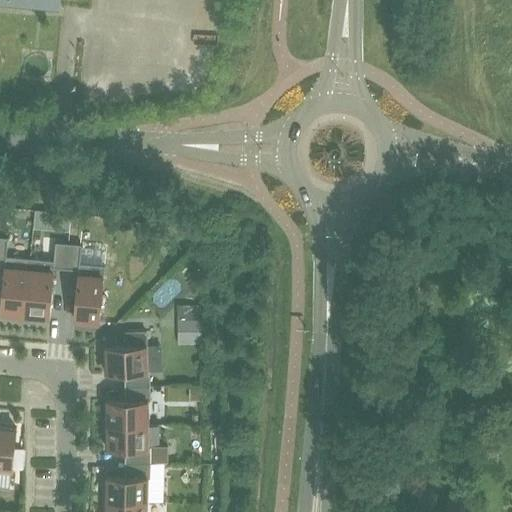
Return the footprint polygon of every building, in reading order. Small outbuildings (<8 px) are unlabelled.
[(9,237),(0,236),(0,262),(5,263),(0,311),(25,314),(30,258),(7,255),(9,237)] [(55,268),(66,269),(69,243),(56,241),(54,260),(30,258),(25,314),(50,316),(55,268)] [(82,244),(69,243),(66,269),(78,270),(74,318),(100,321),(105,265),(80,262),(82,244)] [(202,343),(201,317),(178,317),(178,344),(202,343)] [(125,386),(151,385),(150,370),(148,370),(147,345),(147,330),(124,331),(125,345),(105,346),(106,372),(125,371),(125,386)] [(107,424),(148,424),(148,401),(151,401),(151,385),(125,386),(125,400),(107,400),(107,424)] [(125,462),(151,462),(151,447),(148,447),(148,424),(107,424),(107,448),(125,448),(125,462)] [(0,471),(12,473),(16,427),(0,425),(0,471)] [(498,471),(500,435),(480,432),(476,469),(498,471)] [(151,462),(125,462),(125,476),(106,476),(106,500),(147,501),(148,478),(150,478),(151,462)] [(147,511),(147,501),(106,500),(105,511),(147,511)]
